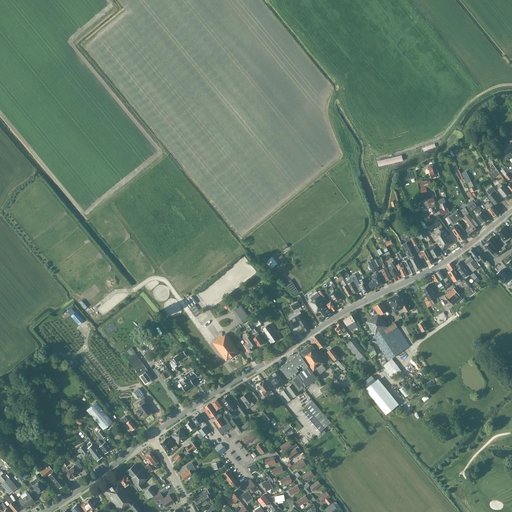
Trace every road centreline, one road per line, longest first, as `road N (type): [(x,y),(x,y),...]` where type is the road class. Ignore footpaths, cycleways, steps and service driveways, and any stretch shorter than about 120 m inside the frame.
road 1 (tertiary): [(150,436),(475,239)]
road 2 (track): [(511,84),(471,100),(440,137),(376,158)]
road 3 (tertiary): [(44,511),(150,436)]
